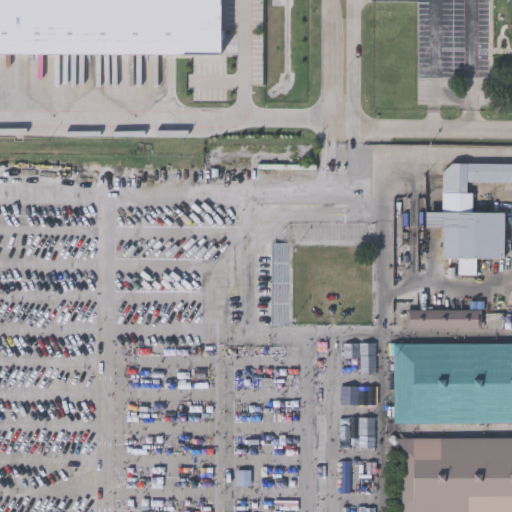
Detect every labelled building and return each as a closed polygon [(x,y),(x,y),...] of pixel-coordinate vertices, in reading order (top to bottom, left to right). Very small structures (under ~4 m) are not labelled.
[(90,0),(90,77),(130,77),(130,67),(153,67),(153,36),(168,36),(168,0),(90,0)] [(2,59),(29,59),(29,34),(2,34),(2,59)] [(511,163),(511,181),(465,181),(464,192),(469,192),(469,212),(502,212),(501,259),(474,258),(473,275),(455,275),(455,258),(440,258),(440,227),(423,227),(423,211),(440,211),(441,162),(511,163)] [(479,328),(405,328),(405,308),(479,308),(479,328)] [(511,343),(511,421),(391,421),(391,343),(511,343)] [(511,511),(396,511),(396,436),(511,436),(511,511)]
